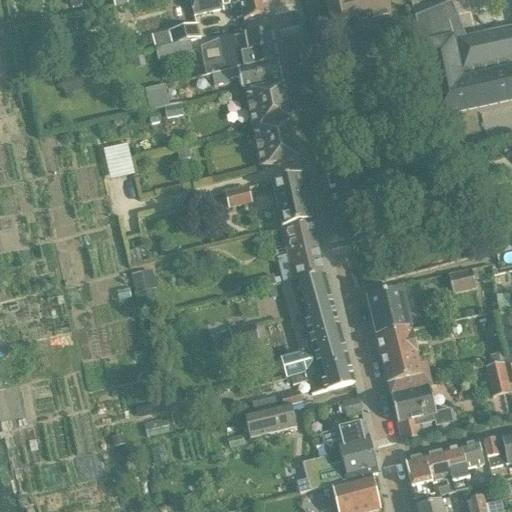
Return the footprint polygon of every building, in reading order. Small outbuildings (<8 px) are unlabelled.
[(113,0),(115,8),(125,5),(123,0),(113,0)] [(264,0),(190,0),(195,16),(222,10),(223,13),(231,12),(231,10),(235,9),(238,21),(242,20),(243,23),(269,18),(264,0)] [(324,0),(331,31),(332,31),(352,27),(354,36),(393,27),(387,0),(324,0)] [(415,18),(421,46),(420,46),(436,118),(511,102),(511,27),(494,32),(493,29),(482,31),(483,34),(465,38),(451,3),(415,18)] [(169,32),(172,46),(172,47),(190,42),(199,40),(196,26),(170,32),(169,32)] [(212,77),(278,63),(273,31),(219,40),(223,64),(204,68),(206,78),(212,77)] [(334,44),(332,31),(331,31),(314,34),(315,41),(316,47),(334,44)] [(172,47),(172,46),(154,51),(157,63),(193,54),(190,42),(172,47)] [(132,61),(135,69),(144,67),(142,58),(132,61)] [(282,82),(278,63),(212,77),(214,88),(231,85),(230,81),(239,79),(241,90),(282,82)] [(83,91),(79,74),(61,78),(65,96),(83,91)] [(252,131),(276,125),(289,122),(287,109),(285,97),(284,97),(282,86),(245,94),(252,131)] [(164,87),(145,91),(150,112),(163,109),(169,108),(164,87)] [(182,117),(180,106),(169,108),(163,109),(166,120),(182,117)] [(276,125),(252,131),(259,168),(296,161),(294,149),(294,148),(292,136),(289,122),(276,125)] [(106,159),(129,154),(127,146),(115,148),(104,151),(106,159)] [(190,160),(188,148),(176,150),(179,163),(190,160)] [(272,182),(283,229),(311,222),(300,175),(272,182)] [(482,197),(495,194),(493,185),(480,188),(482,197)] [(230,209),(252,203),(249,188),(226,193),(230,209)] [(211,201),(199,204),(201,211),(212,208),(211,201)] [(287,257),(317,251),(311,222),(283,229),(281,230),(287,257)] [(491,235),(493,234),(503,232),(501,223),(489,226),(491,235)] [(503,232),(493,234),(491,235),(493,243),(505,240),(503,232)] [(293,282),(323,277),(317,251),(287,257),(293,282)] [(452,296),(476,291),(471,271),(448,276),(452,296)] [(156,290),(152,272),(131,276),(135,295),(156,290)] [(511,316),(511,313),(509,295),(506,273),(493,275),(499,318),(511,316)] [(264,289),(276,286),(274,277),(261,280),(246,284),(248,294),(264,290),(264,289)] [(280,285),(285,303),(290,323),(300,352),(279,358),(286,380),(289,379),(330,368),(348,363),(334,314),(328,293),(328,294),(323,277),(293,282),(280,285)] [(376,338),(411,330),(402,291),(367,299),(376,338)] [(149,323),(151,334),(165,331),(162,319),(149,323)] [(249,347),(259,345),(255,328),(244,331),(231,334),(236,351),(249,347)] [(391,399),(430,389),(432,388),(427,363),(419,365),(411,331),(376,339),(388,386),(387,386),(391,399)] [(503,355),(491,358),(492,365),(505,363),(503,355)] [(348,363),(330,368),(289,379),(291,388),(308,383),(312,397),(324,394),(324,393),(354,384),(348,363)] [(504,366),(485,370),(492,399),(511,395),(504,366)] [(430,389),(391,399),(399,426),(398,426),(402,444),(423,438),(420,427),(434,423),(436,428),(453,424),(450,410),(435,413),(430,389)] [(281,398),(283,409),(291,406),(302,404),(300,394),(281,398)] [(346,419),(362,415),(358,400),(342,403),(342,405),(345,415),(346,419)] [(291,406),(283,409),(244,418),(250,440),(296,429),(291,406)] [(342,464),(372,458),(364,425),(333,432),(333,433),(321,436),(327,459),(323,460),(325,468),(342,464)] [(507,466),(511,464),(511,436),(502,439),(504,448),(498,449),(501,460),(489,463),(491,471),(507,467),(507,466)] [(122,438),(112,440),(114,448),(124,446),(122,438)] [(501,460),(498,449),(496,440),(483,443),(489,463),(501,460)] [(445,453),(454,495),(468,491),(465,482),(469,481),(467,472),(484,468),(478,444),(445,453)] [(454,495),(445,453),(425,458),(432,485),(445,482),(447,488),(438,491),(440,498),(454,495)] [(301,495),(332,487),(347,483),(371,479),(377,477),(372,458),(342,464),(325,468),(323,460),(304,465),(308,482),(299,484),(301,495)] [(434,496),(432,485),(425,458),(405,463),(415,501),(434,496)] [(338,511),(379,511),(371,479),(347,483),(332,487),(338,511)] [(469,511),(485,511),(484,507),(482,499),(468,503),(469,511)] [(417,509),(417,511),(452,511),(449,501),(441,503),(417,509)] [(502,511),(500,503),(484,507),(485,511),(502,511)]
